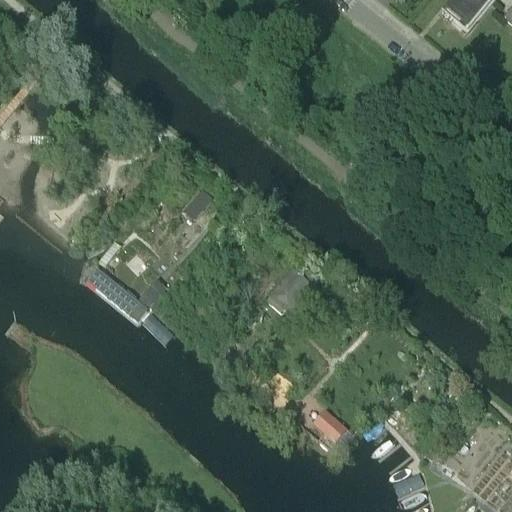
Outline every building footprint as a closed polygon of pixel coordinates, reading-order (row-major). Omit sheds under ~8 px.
[(511,0),(459,0),(446,17),(464,32),(491,0),(511,0),(511,12),(504,22),(511,28),(511,0)] [(193,224),(212,202),(201,193),(182,215),(193,224)] [(317,300),(325,291),(314,281),(315,280),(300,269),(281,291),(280,290),(278,292),(279,293),(273,300),(292,317),(310,294),(317,300)] [(157,284),(137,304),(147,313),(166,292),(157,284)] [(173,361),(181,361),(181,353),(173,353),(173,361)] [(422,418),(408,403),(394,416),(408,430),(422,418)] [(324,420),(312,433),(333,450),(344,437),(324,420)]
